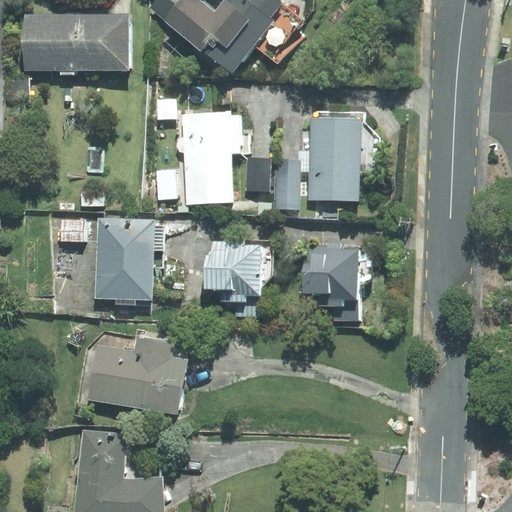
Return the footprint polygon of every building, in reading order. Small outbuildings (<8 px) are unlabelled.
[(272,23),(282,10),(270,0),(252,0),(248,5),(241,0),(228,0),(214,17),(193,0),(155,0),(147,10),(166,25),(164,27),(229,81),(275,26),(272,23)] [(131,20),(25,17),(23,73),(130,76),(131,20)] [(229,116),(182,117),(185,208),(232,207),(229,116)] [(307,203),(358,206),(362,124),(312,122),(307,203)] [(245,193),(270,196),(273,163),(248,161),(245,193)] [(299,212),(300,164),(276,163),(275,211),(299,212)] [(107,192),(81,191),(81,209),(107,210),(107,192)] [(90,222),(60,220),(58,246),(88,248),(90,222)] [(98,221),(94,302),(151,306),(156,225),(98,221)] [(208,245),(205,294),(220,295),(219,317),(258,319),(262,250),(244,249),(245,242),(231,241),(231,246),(208,245)] [(304,249),(301,299),(317,299),(316,321),(355,323),(359,254),(341,253),(341,246),(327,245),(327,250),(304,249)] [(97,347),(87,404),(177,421),(188,364),(172,361),(175,347),(134,340),(131,353),(97,347)] [(164,511),(164,482),(124,484),(128,437),(82,432),(73,511),(164,511)]
